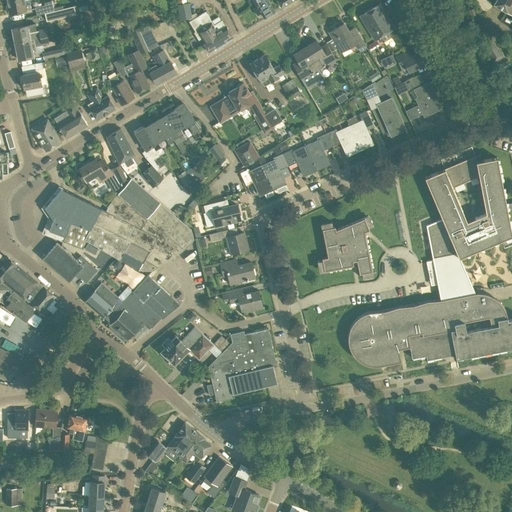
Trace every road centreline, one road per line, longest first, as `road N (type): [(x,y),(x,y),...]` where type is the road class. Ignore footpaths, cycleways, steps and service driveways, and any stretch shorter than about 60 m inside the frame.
road 1 (residential): [(307,407),(265,219),(460,124),(468,113),(467,93),(419,0)]
road 2 (tertiary): [(30,171),(316,0)]
road 3 (residential): [(307,407),(511,368)]
road 4 (residential): [(122,511),(138,422),(159,385)]
road 5 (tertiary): [(95,331),(63,291),(0,242)]
road 6 (residential): [(30,171),(0,52)]
